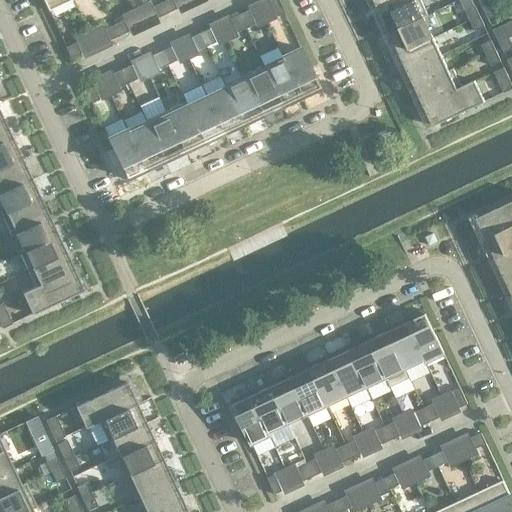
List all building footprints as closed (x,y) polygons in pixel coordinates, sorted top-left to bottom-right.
[(70,0),(43,0),(48,10),(70,0)] [(172,0),(165,0),(162,2),(167,13),(176,8),(172,0)] [(277,16),(284,13),(278,0),(269,0),(277,16)] [(374,0),(381,14),(381,15),(412,0),(374,0)] [(420,0),(412,0),(381,15),(381,14),(378,15),(383,25),(385,24),(389,32),(423,16),(424,17),(428,15),(420,0)] [(498,14),(491,1),(482,6),(488,19),(498,14)] [(167,13),(162,2),(152,6),(158,17),(167,13)] [(466,10),(471,20),(480,16),(475,6),(466,10)] [(248,10),(239,14),(246,28),(255,23),(248,10)] [(246,28),(239,14),(230,18),(236,32),(246,28)] [(423,16),(389,32),(390,34),(387,36),(392,45),(395,44),(399,54),(433,38),(424,17),(423,16)] [(484,26),(480,16),(471,20),(475,30),(484,26)] [(123,20),(114,24),(119,35),(129,31),(123,20)] [(119,35),(114,24),(105,29),(110,39),(119,35)] [(494,32),(499,42),(509,37),(504,27),(494,32)] [(209,28),(200,32),(206,46),(215,42),(209,28)] [(206,46),(200,32),(191,37),(197,50),(206,46)] [(511,48),(511,44),(509,37),(499,42),(504,53),(511,48)] [(441,55),(433,38),(399,54),(407,70),(407,71),(441,55)] [(482,45),(487,55),(496,50),(491,40),(482,45)] [(66,47),(70,55),(71,58),(81,53),(76,42),(66,47)] [(170,47),(161,51),(167,64),(176,60),(170,47)] [(320,90),(301,47),(283,56),(301,95),(304,94),(305,97),(320,90)] [(500,60),(496,50),(487,55),(491,64),(500,60)] [(167,64),(161,51),(152,55),(158,69),(167,64)] [(449,71),(441,55),(407,71),(407,70),(405,71),(409,81),(412,80),(415,88),(449,72),(449,71)] [(301,95),(283,56),(263,65),(283,107),(294,102),(293,99),(301,95)] [(131,65),(122,69),(128,83),(137,78),(131,65)] [(283,107),(263,65),(244,74),(262,114),(270,110),(271,113),(283,107)] [(495,72),(499,82),(508,77),(504,68),(495,72)] [(128,83),(122,69),(113,73),(119,87),(128,83)] [(453,69),(449,71),(449,72),(415,88),(423,105),(449,93),(457,89),(461,87),(453,69)] [(262,114),(244,74),(223,84),(225,87),(225,86),(244,126),(255,120),(254,117),(262,114)] [(511,87),(511,85),(508,77),(499,82),(504,92),(511,87)] [(475,80),(461,87),(457,89),(449,93),(459,113),(472,107),(485,101),(475,80)] [(92,103),(99,99),(92,83),(84,87),(92,103)] [(225,86),(225,87),(206,95),(223,132),(231,128),(232,131),(244,126),(225,86)] [(459,113),(449,93),(423,105),(433,126),(439,123),(439,122),(459,113)] [(223,132),(206,95),(187,104),(186,105),(205,144),(216,139),(215,136),(223,132)] [(187,104),(186,101),(165,111),(184,150),(192,147),(193,150),(205,144),(186,105),(187,104)] [(184,150),(165,111),(146,120),(166,162),(177,157),(176,154),(184,150)] [(8,128),(4,120),(0,122),(0,143),(12,137),(13,138),(15,137),(10,127),(8,128)] [(166,162),(146,120),(126,129),(145,169),(153,165),(154,168),(166,162)] [(145,169),(126,129),(108,138),(128,180),(143,173),(142,170),(145,169)] [(386,129),(377,133),(381,142),(390,138),(386,129)] [(0,143),(0,166),(21,157),(13,138),(12,137),(0,143)] [(0,193),(32,179),(21,157),(0,166),(0,193)] [(35,186),(32,179),(0,193),(0,211),(1,214),(40,196),(40,197),(42,196),(38,185),(35,186)] [(40,196),(1,214),(12,237),(16,235),(16,233),(50,217),(49,215),(51,214),(47,204),(44,205),(40,197),(40,196)] [(511,202),(503,207),(511,227),(511,226),(511,202)] [(511,227),(503,207),(497,209),(496,209),(476,218),(486,239),(511,227)] [(53,225),(50,217),(16,233),(16,235),(24,251),(58,235),(61,234),(56,224),(53,225)] [(511,226),(511,227),(486,239),(495,257),(495,258),(511,250),(511,226)] [(437,241),(433,232),(425,236),(429,245),(437,241)] [(58,235),(24,251),(19,253),(28,270),(66,252),(66,253),(69,252),(64,241),(61,242),(58,235)] [(511,271),(511,250),(495,258),(495,257),(492,258),(497,269),(500,267),(503,275),(511,271)] [(28,270),(35,286),(36,287),(48,281),(74,269),(66,253),(66,252),(28,270)] [(84,290),(74,269),(48,281),(57,301),(77,292),(77,293),(84,290)] [(511,271),(503,275),(511,294),(511,271)] [(57,301),(48,281),(36,287),(35,286),(22,293),(32,314),(45,308),(44,307),(57,301)] [(444,352),(424,310),(408,317),(410,320),(407,322),(426,361),(444,352)] [(11,323),(6,313),(0,315),(0,323),(2,327),(11,323)] [(426,361),(407,322),(399,325),(398,322),(386,328),(406,370),(426,361)] [(409,376),(406,370),(386,328),(375,333),(376,336),(368,340),(386,379),(389,385),(409,376)] [(386,379),(368,340),(360,344),(359,341),(347,346),(366,386),(365,386),(366,389),(386,379)] [(366,386),(347,346),(336,352),(337,354),(329,358),(346,395),(365,386),(366,386)] [(346,395),(329,358),(321,362),(320,359),(308,364),(326,404),(327,404),(346,395)] [(326,404),(308,364),(296,370),(298,373),(290,377),(307,413),(306,413),(307,416),(329,406),(327,404),(326,404)] [(307,413),(290,377),(282,380),(280,377),(269,383),(287,422),(288,422),(306,413),(307,413)] [(136,403),(127,382),(107,391),(107,392),(101,395),(111,415),(136,403)] [(287,422),(269,383),(257,388),(259,391),(251,395),(269,434),(289,425),(288,422),(287,422)] [(468,403),(460,387),(452,391),(460,407),(468,403)] [(247,393),(231,400),(251,443),(269,434),(251,395),(248,396),(247,393)] [(111,415),(101,395),(88,401),(88,400),(75,406),(85,427),(98,421),(98,420),(111,415)] [(146,422),(136,403),(111,415),(98,420),(98,421),(107,440),(112,438),(146,422)] [(433,403),(424,408),(430,421),(439,417),(433,403)] [(430,421),(424,408),(415,412),(421,425),(430,421)] [(55,417),(46,421),(50,431),(59,427),(55,417)] [(149,430),(146,422),(112,438),(120,455),(154,439),(154,440),(156,439),(152,429),(149,430)] [(394,422),(384,426),(391,439),(400,435),(394,422)] [(391,439),(384,426),(375,430),(382,444),(391,439)] [(64,436),(59,427),(50,431),(55,441),(64,436)] [(471,437),(476,448),(486,443),(481,432),(471,437)] [(43,434),(34,438),(42,455),(51,450),(43,434)] [(154,439),(120,455),(115,457),(125,478),(129,476),(129,474),(163,458),(154,440),(154,439)] [(354,440),(345,444),(352,458),(361,453),(354,440)] [(0,474),(13,468),(2,443),(0,444),(0,474)] [(352,458),(345,444),(336,448),(343,462),(352,458)] [(68,446),(59,450),(64,460),(73,456),(68,446)] [(442,451),(433,455),(438,466),(447,462),(442,451)] [(438,466),(433,455),(423,460),(428,471),(438,466)] [(78,466),(73,456),(64,460),(69,470),(78,466)] [(46,461),(51,472),(61,467),(56,457),(46,461)] [(167,468),(163,458),(129,474),(129,476),(125,478),(134,498),(139,496),(173,480),(172,478),(175,476),(170,467),(167,468)] [(315,458),(306,463),(313,476),(322,472),(315,458)] [(313,476),(306,463),(297,467),(304,480),(313,476)] [(66,478),(61,467),(51,472),(56,482),(66,478)] [(21,484),(13,468),(0,474),(0,495),(21,486),(21,484)] [(394,473),(385,478),(390,488),(399,484),(394,473)] [(267,478),(270,483),(275,494),(283,490),(275,474),(267,478)] [(390,488),(385,478),(375,482),(381,493),(390,488)] [(177,489),(173,480),(139,496),(146,511),(149,511),(181,497),(181,498),(184,497),(179,488),(177,489)] [(511,511),(511,498),(503,480),(479,491),(488,511),(511,511)] [(25,482),(21,484),(21,486),(0,495),(0,511),(21,511),(32,507),(32,509),(37,507),(25,482)] [(77,487),(81,497),(90,492),(86,482),(77,487)] [(488,511),(479,491),(455,502),(459,511),(488,511)] [(95,502),(90,492),(81,497),(86,507),(95,502)] [(64,500),(69,511),(71,511),(80,508),(74,495),(64,500)] [(346,496),(337,500),(342,511),(352,506),(346,496)] [(181,497),(149,511),(191,511),(188,506),(185,507),(181,498),(181,497)] [(339,511),(342,511),(337,500),(328,504),(331,511),(339,511)] [(459,511),(455,502),(434,511),(459,511)]
